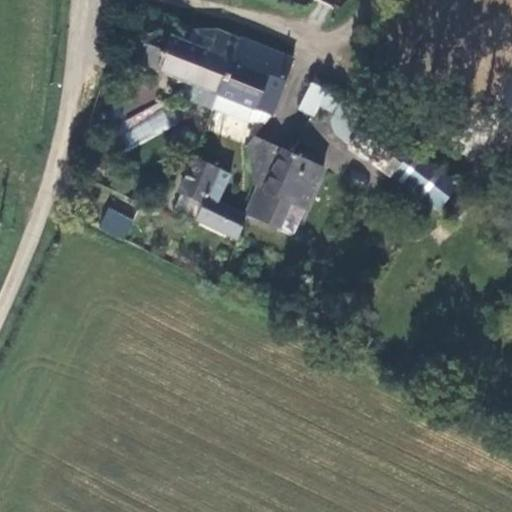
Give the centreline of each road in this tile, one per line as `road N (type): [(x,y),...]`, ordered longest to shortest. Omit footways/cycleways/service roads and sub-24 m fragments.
road 1 (unclassified): [(0,302),(33,231),(88,0)]
road 2 (track): [(340,42),(511,209)]
road 3 (track): [(199,0),(340,42)]
